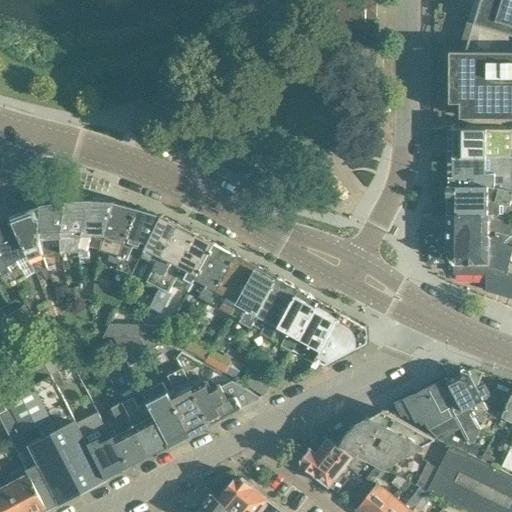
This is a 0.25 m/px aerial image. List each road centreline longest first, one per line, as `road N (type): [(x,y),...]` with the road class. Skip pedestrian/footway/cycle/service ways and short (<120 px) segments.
road 1 (tertiary): [(348,273),(168,177),(30,133)]
road 2 (residential): [(348,273),(399,166),(403,0)]
road 3 (residential): [(227,443),(399,357),(426,313)]
road 4 (residential): [(101,511),(227,443)]
road 5 (residential): [(326,511),(227,443)]
